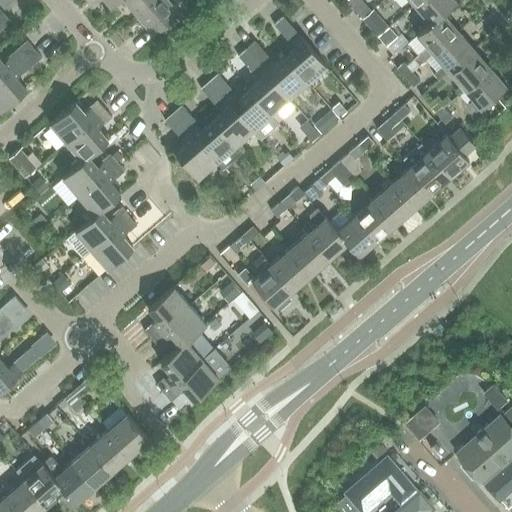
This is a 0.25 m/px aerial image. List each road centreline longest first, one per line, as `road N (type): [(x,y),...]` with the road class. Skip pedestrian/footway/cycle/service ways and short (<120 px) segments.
road 1 (tertiary): [(208,471),(511,207)]
road 2 (residential): [(217,242),(389,89),(312,0)]
road 3 (residential): [(142,98),(155,173),(217,242)]
road 4 (residential): [(97,330),(192,246),(217,242)]
road 5 (residential): [(142,98),(256,0)]
road 6 (residential): [(0,143),(99,53)]
